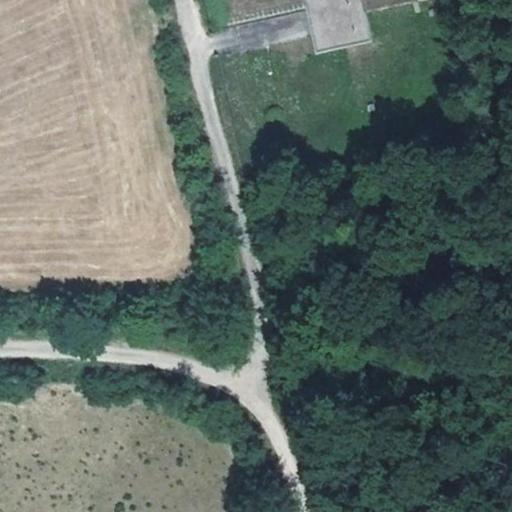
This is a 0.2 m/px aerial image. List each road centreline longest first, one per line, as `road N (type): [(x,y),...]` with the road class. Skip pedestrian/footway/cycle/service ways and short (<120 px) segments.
road 1 (unclassified): [(181,0),(259,296),(254,395)]
road 2 (unclassified): [(0,348),(168,361),(254,395)]
road 3 (unclassified): [(254,395),(303,511)]
